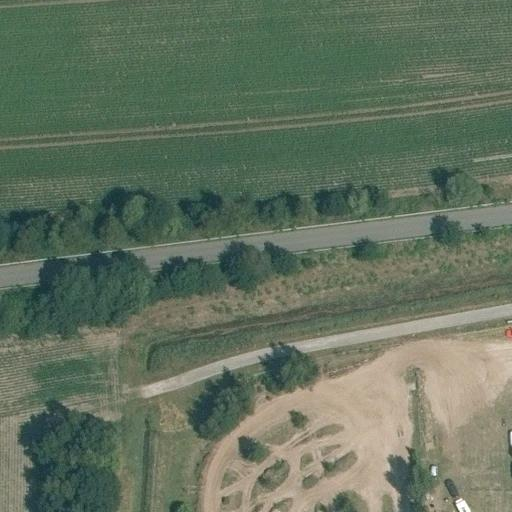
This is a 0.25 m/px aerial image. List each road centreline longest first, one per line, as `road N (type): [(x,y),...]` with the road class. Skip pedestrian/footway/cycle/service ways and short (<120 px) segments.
road 1 (unclassified): [(0,273),(511,210)]
road 2 (track): [(511,346),(413,350),(386,370),(280,406),(250,423),(229,451),(208,511)]
road 3 (unclassified): [(511,308),(282,348),(147,389)]
road 4 (track): [(405,511),(393,490),(382,410),(400,356)]
